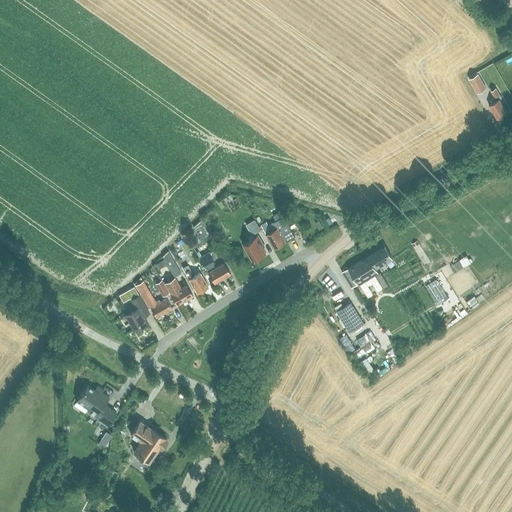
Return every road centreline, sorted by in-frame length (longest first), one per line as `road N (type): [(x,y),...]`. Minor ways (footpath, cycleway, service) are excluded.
road 1 (tertiary): [(320,263),(361,228),(511,143)]
road 2 (residential): [(151,363),(166,341),(255,282),(302,255),(320,263)]
road 3 (unclassified): [(151,363),(0,272)]
road 4 (tertiary): [(234,401),(274,322),(320,263)]
road 5 (unclassified): [(346,511),(219,433)]
